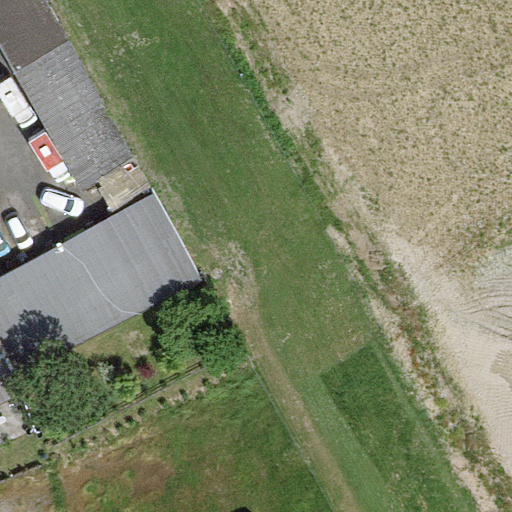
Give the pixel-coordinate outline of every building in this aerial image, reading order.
[(71,39),(50,0),(0,0),(0,36),(19,71),(71,39)] [(71,39),(19,71),(85,190),(112,173),(137,157),(71,39)] [(137,157),(112,173),(116,179),(103,187),(118,212),(157,192),(137,157)] [(204,279),(157,192),(118,212),(0,275),(0,335),(22,376),(204,279)] [(0,403),(28,389),(22,376),(0,335),(0,403)]
